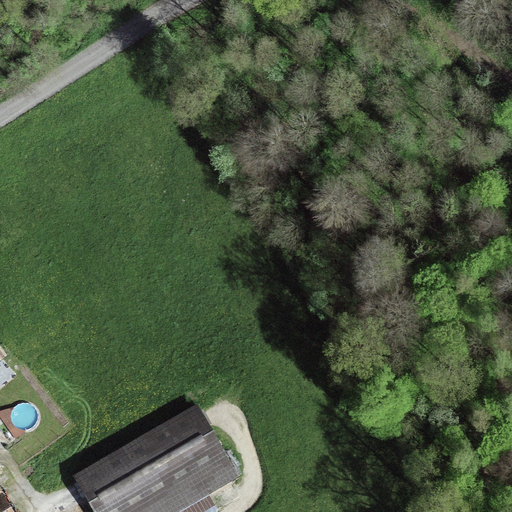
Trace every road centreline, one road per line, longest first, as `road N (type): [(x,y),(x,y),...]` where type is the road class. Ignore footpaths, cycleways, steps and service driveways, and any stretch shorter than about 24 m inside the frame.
road 1 (unclassified): [(183,0),(0,117)]
road 2 (track): [(384,0),(511,82)]
